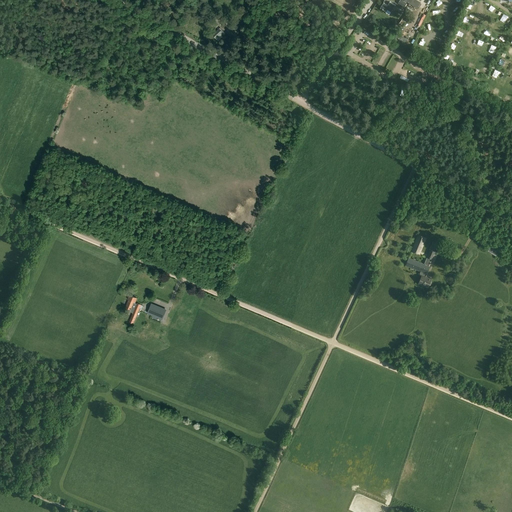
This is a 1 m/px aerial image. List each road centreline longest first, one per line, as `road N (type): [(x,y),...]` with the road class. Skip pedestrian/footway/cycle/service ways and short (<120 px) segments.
road 1 (unclassified): [(511,217),(119,0)]
road 2 (track): [(333,338),(0,201)]
road 3 (track): [(511,417),(333,338)]
road 4 (track): [(333,338),(416,165)]
road 5 (track): [(253,511),(333,338)]
